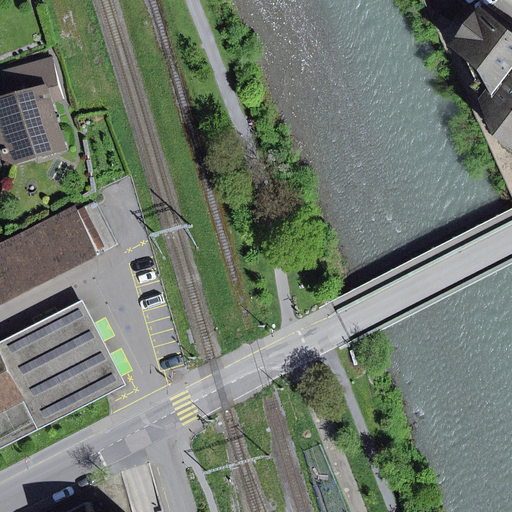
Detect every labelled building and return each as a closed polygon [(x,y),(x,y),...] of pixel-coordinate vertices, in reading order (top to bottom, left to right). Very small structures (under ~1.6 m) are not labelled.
[(511,141),(511,31),(488,13),(466,42),(511,141)] [(40,154),(41,155),(65,148),(52,103),(48,91),(61,87),(53,59),(26,67),(34,93),(13,99),(0,103),(5,119),(7,128),(4,133),(0,139),(0,141),(2,147),(9,151),(10,151),(37,143),(40,154)] [(26,67),(6,73),(13,99),(34,93),(26,67)] [(52,103),(64,99),(61,87),(48,91),(52,103)] [(13,161),(40,154),(37,143),(10,151),(13,161)] [(86,206),(76,211),(98,252),(107,247),(86,206)] [(0,304),(99,255),(98,252),(76,211),(6,247),(12,258),(0,264),(0,304)] [(0,448),(126,384),(106,346),(85,305),(0,348),(0,448)] [(94,511),(92,503),(73,511),(94,511)]
